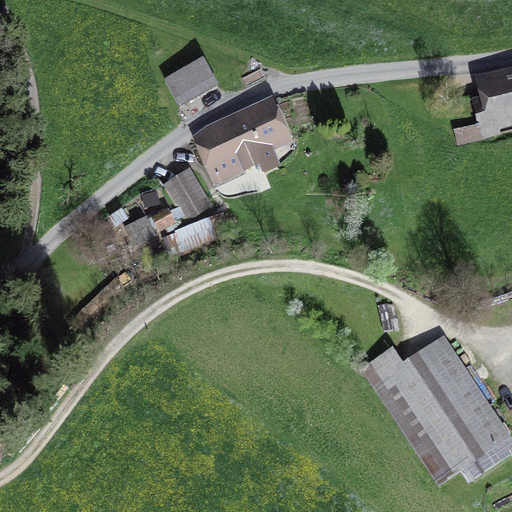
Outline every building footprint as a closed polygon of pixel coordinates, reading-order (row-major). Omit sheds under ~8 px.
[(177,109),(216,89),(202,62),(163,82),(177,109)] [(511,120),(511,81),(486,89),(488,98),(473,101),(482,140),(497,136),(495,125),(511,120)] [(272,97),(204,128),(192,137),(197,145),(195,145),(205,169),(207,168),(214,186),(258,165),(262,173),(281,165),(274,152),(294,142),(272,97)] [(185,224),(210,208),(188,174),(163,190),(185,224)] [(156,231),(171,223),(166,214),(152,222),(156,231)] [(469,484),(511,455),(511,442),(509,434),(444,336),(403,363),(392,348),(360,370),(438,487),(461,472),(469,484)]
